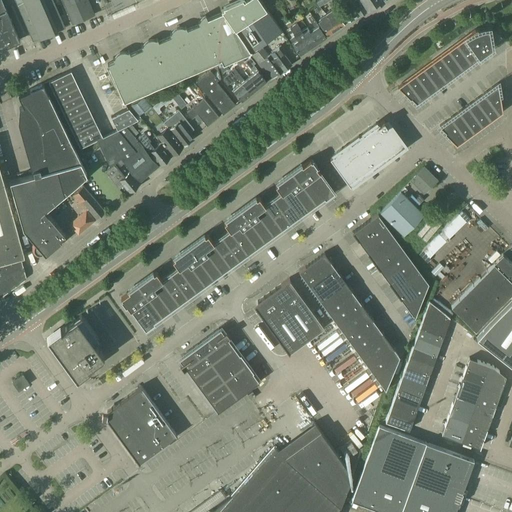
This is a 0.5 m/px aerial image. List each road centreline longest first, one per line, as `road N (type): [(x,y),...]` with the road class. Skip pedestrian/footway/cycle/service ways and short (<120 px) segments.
road 1 (residential): [(395,0),(297,65),(142,192)]
road 2 (unclassified): [(166,221),(359,73)]
road 3 (unclassified): [(493,458),(424,431),(458,339),(511,372)]
road 4 (unclassified): [(142,192),(9,303),(15,329)]
road 5 (unclassified): [(0,70),(179,0)]
road 6 (residential): [(227,302),(284,385),(304,372),(342,424)]
road 7 (unclassified): [(83,407),(227,302)]
road 8 (unclassified): [(23,324),(166,221)]
road 9 (residential): [(330,228),(410,337)]
road 10 (unclassified): [(330,228),(428,144)]
road 11 (unclassified): [(227,302),(330,228)]
